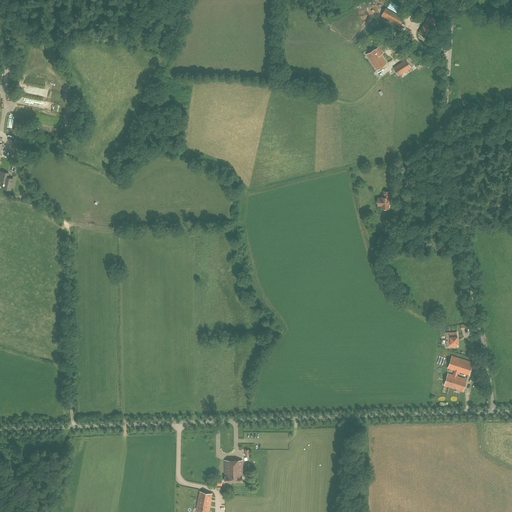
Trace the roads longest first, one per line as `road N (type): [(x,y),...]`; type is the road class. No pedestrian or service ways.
road 1 (unclassified): [(493,412),(0,429)]
road 2 (unclassified): [(493,412),(448,147),(452,0)]
